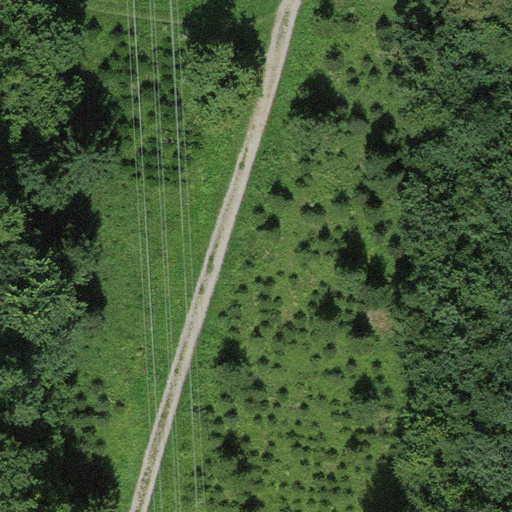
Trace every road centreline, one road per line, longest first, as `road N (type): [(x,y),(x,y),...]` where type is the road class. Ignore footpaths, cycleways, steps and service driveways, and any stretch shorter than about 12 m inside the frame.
road 1 (track): [(150,511),(300,0)]
road 2 (track): [(365,0),(511,49)]
